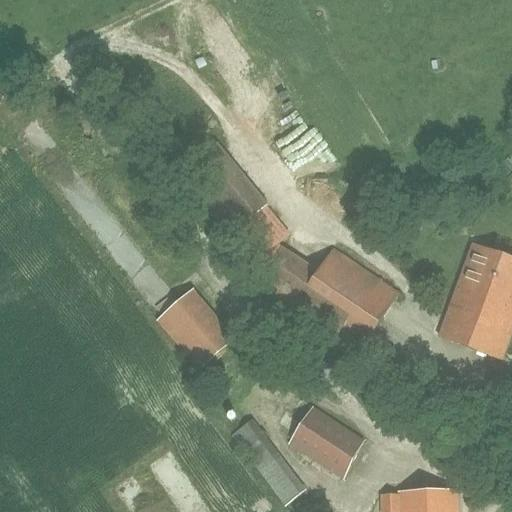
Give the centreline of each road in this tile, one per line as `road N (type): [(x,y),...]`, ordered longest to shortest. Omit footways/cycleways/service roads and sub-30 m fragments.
road 1 (track): [(41,72),(266,315),(367,370)]
road 2 (unclassified): [(375,352),(367,370),(387,409),(507,444)]
road 3 (track): [(0,103),(152,0)]
road 4 (unclassified): [(507,444),(488,398),(463,372),(424,351),(375,352)]
